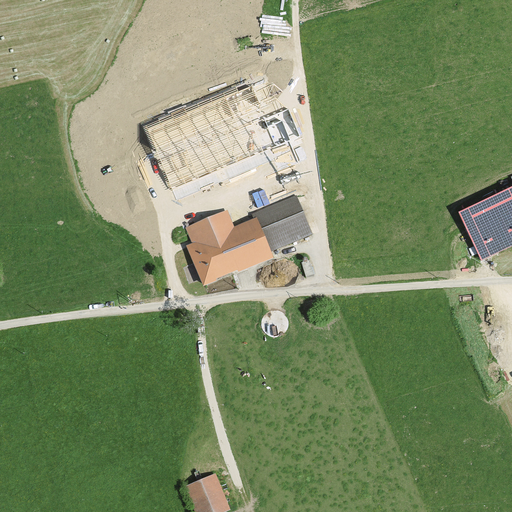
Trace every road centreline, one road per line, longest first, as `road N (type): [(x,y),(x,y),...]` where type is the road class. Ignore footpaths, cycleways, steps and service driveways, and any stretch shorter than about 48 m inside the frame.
road 1 (residential): [(0,328),(200,300),(511,280)]
road 2 (track): [(331,290),(295,0)]
road 3 (track): [(200,300),(207,381),(250,511)]
